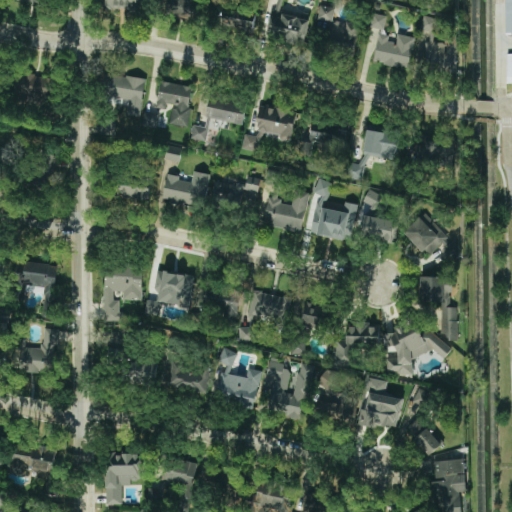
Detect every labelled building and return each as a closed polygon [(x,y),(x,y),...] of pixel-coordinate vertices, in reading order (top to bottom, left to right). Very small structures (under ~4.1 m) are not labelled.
[(104,0),(104,8),(143,10),(143,0),(104,0)] [(164,0),(162,15),(197,21),(200,0),(164,0)] [(309,19),(280,14),(282,0),(272,0),(266,37),(304,44),(309,19)] [(317,18),(332,22),(335,9),(320,5),(317,18)] [(384,30),(387,16),(372,13),(370,28),(384,30)] [(252,34),(254,20),(221,16),(220,30),(252,34)] [(436,17),(422,17),(422,30),(426,31),(425,71),(456,71),(457,37),(445,37),(445,43),(435,43),(436,17)] [(329,43),(353,50),(360,26),(336,19),(329,43)] [(408,69),(415,38),(397,34),(396,39),(379,35),(373,62),(408,69)] [(53,101),(57,79),(17,73),(14,95),(53,101)] [(146,80),(107,73),(103,100),(129,104),(127,115),(140,117),(146,80)] [(186,127),(194,88),(161,81),(155,108),(166,110),(167,104),(173,105),(170,124),(186,127)] [(211,119),(243,125),(247,102),(211,95),(205,127),(193,125),(191,138),(206,142),(211,119)] [(242,149),(258,152),(262,132),(281,135),(280,140),(291,143),(297,112),(261,105),(256,136),(245,134),(242,149)] [(142,126),(156,129),(158,115),(145,113),(142,126)] [(313,142),(345,148),(348,131),(312,124),(309,143),(299,141),(297,154),(310,156),(313,142)] [(367,156),(395,160),(399,135),(367,130),(361,164),(348,162),(345,178),(363,181),(367,156)] [(419,166),(455,164),(454,140),(418,141),(419,166)] [(55,155),(38,155),(37,186),(54,186),(55,155)] [(203,209),(211,175),(194,171),(192,181),(167,175),(162,201),(203,209)] [(280,185),(282,172),(267,171),(266,184),(280,185)] [(261,178),(248,176),(245,190),(258,193),(261,178)] [(239,206),(242,197),(245,198),(248,190),(217,179),(211,197),(239,206)] [(357,205),(344,202),(343,212),(327,209),(331,182),(318,180),(308,234),(351,241),(357,205)] [(117,200),(149,201),(149,187),(117,186),(117,200)] [(301,233),(310,193),(295,190),(291,204),(276,201),(278,192),(271,190),(264,224),(301,233)] [(382,196),(370,190),(363,203),(375,209),(382,196)] [(394,240),(395,220),(363,218),(362,239),(394,240)] [(432,222),(421,232),(437,250),(439,248),(449,259),(458,250),(432,222)] [(58,266),(18,261),(14,299),(25,300),(27,285),(45,287),(42,314),(52,316),(58,266)] [(103,321),(124,322),(124,312),(120,312),(120,300),(114,300),(114,292),(123,292),(123,299),(142,300),(143,266),(105,265),(103,321)] [(189,308),(195,276),(159,271),(154,301),(147,300),(145,314),(159,316),(161,303),(189,308)] [(422,299),(453,298),(452,276),(421,278),(422,299)] [(291,298),(254,291),(247,328),(242,327),(239,340),(252,343),(257,315),(275,319),(273,328),(285,330),(291,298)] [(458,308),(442,307),(441,337),(458,337),(458,308)] [(413,374),(412,352),(415,354),(437,353),(445,359),(452,348),(429,330),(419,344),(418,324),(408,316),(401,325),(394,326),(395,333),(384,334),(384,349),(391,349),(399,355),(396,358),(387,359),(387,369),(395,375),(413,374)] [(55,373),(58,329),(44,328),(43,349),(20,347),(18,371),(55,373)] [(303,354),(305,341),(292,340),(290,352),(303,354)] [(254,408),(261,371),(248,369),(246,377),(231,375),(235,351),(222,349),(220,364),(223,364),(216,402),(254,408)] [(167,385),(206,394),(212,368),(173,359),(167,385)] [(156,384),(157,362),(127,360),(126,382),(156,384)] [(288,363),(268,362),(267,376),(277,376),(276,390),(287,390),(288,363)] [(304,419),(313,365),(299,363),(294,397),(283,395),(279,415),(304,419)] [(319,416),(352,420),(355,397),(339,395),(343,372),(325,370),(319,416)] [(402,399),(385,396),(388,381),(368,378),(365,391),(367,392),(361,424),(397,430),(402,399)] [(413,402),(425,408),(431,394),(419,388),(413,402)] [(406,428),(429,455),(442,445),(419,418),(406,428)] [(11,472),(23,474),(24,470),(51,473),(54,448),(14,443),(11,472)] [(122,504),(123,486),(131,486),(131,482),(142,482),(142,454),(107,454),(106,504),(122,504)] [(278,511),(279,511),(282,511),(287,484),(254,479),(248,511),(243,511),(242,511),(241,511),(278,511)] [(0,511),(10,511),(10,493),(0,492),(0,511)] [(303,510),(309,511),(312,511),(317,494),(307,492),(303,510)]
